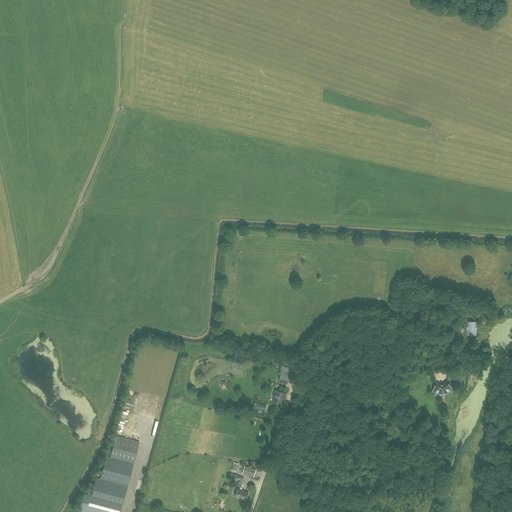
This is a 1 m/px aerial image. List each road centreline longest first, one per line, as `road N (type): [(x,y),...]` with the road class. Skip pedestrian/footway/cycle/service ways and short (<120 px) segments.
road 1 (track): [(119,0),(117,102),(106,135),(47,273),(0,303)]
road 2 (track): [(442,378),(438,359),(415,333),(358,321),(328,332),(302,365),(263,474)]
